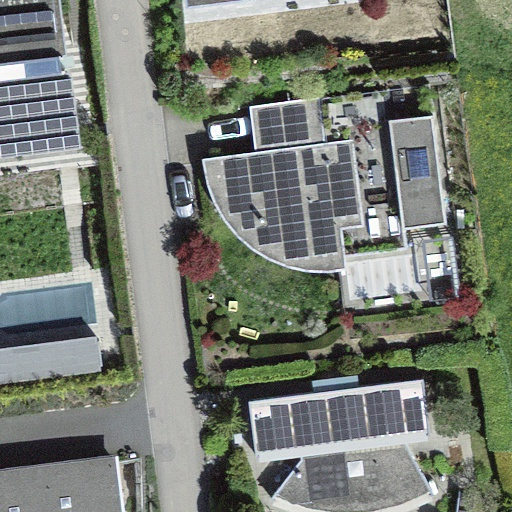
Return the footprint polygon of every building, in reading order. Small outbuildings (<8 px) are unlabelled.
[(0,0),(0,137),(73,129),(58,0),(0,0)] [(264,151),(207,158),(210,187),(224,213),(240,232),(260,245),(278,254),(301,261),(306,226),(333,224),(340,256),(407,248),(406,218),(447,214),(434,106),(389,111),(383,88),(317,97),(316,121),(263,126),(264,151)] [(0,375),(100,363),(96,331),(0,344),(0,375)] [(421,373),(247,394),(255,454),(301,451),(268,495),(305,511),(317,511),(396,511),(396,508),(402,506),(432,490),(405,436),(430,433),(421,373)] [(0,511),(123,511),(117,462),(0,476),(0,511)]
